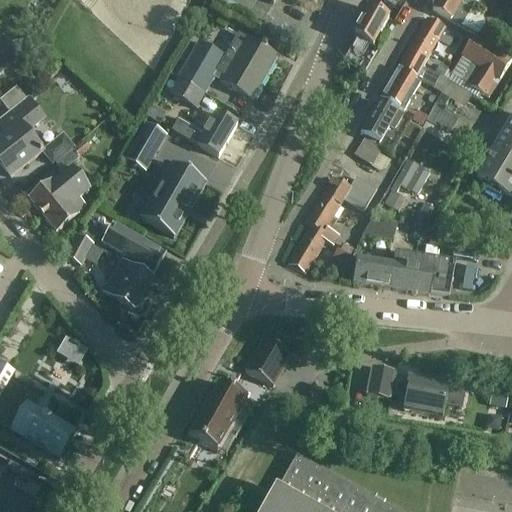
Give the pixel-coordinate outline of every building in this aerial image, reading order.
[(459,27),(470,8),(472,6),(460,0),(437,0),(431,11),(447,20),(459,27)] [(371,49),(387,21),(369,10),(353,38),(371,49)] [(411,47),(429,57),(438,41),(445,46),(452,35),(426,20),(411,47)] [(276,59),(237,36),(224,58),(198,43),(177,81),(203,97),(213,80),(219,84),(251,102),(276,59)] [(473,37),(459,58),(460,59),(462,60),(470,66),(460,82),(468,87),(468,88),(484,98),(488,100),(498,84),(498,83),(505,72),(511,62),(484,45),(475,39),(473,37)] [(422,69),(429,57),(411,47),(397,70),(416,81),(440,94),(440,95),(448,101),(462,111),(471,98),(439,79),(422,69)] [(0,75),(19,60),(10,49),(0,57),(0,75)] [(440,65),(434,74),(442,78),(447,69),(440,65)] [(416,81),(397,70),(380,99),(400,111),(403,113),(408,105),(410,106),(415,98),(413,97),(420,84),(416,81)] [(172,89),(168,95),(195,111),(203,97),(176,81),(172,89)] [(15,89),(0,101),(0,103),(8,113),(9,114),(11,113),(25,101),(24,100),(15,89)] [(447,102),(448,101),(440,95),(425,124),(447,137),(458,121),(447,114),(443,111),(447,102)] [(0,130),(4,137),(0,139),(0,169),(9,181),(42,154),(52,166),(55,164),(61,158),(71,151),(74,149),(61,133),(40,150),(28,135),(45,122),(28,99),(25,101),(11,113),(9,114),(0,121),(0,130)] [(392,153),(410,123),(377,104),(359,135),(392,153)] [(217,159),(236,128),(213,115),(202,135),(178,121),(170,133),(217,159)] [(511,116),(474,179),(511,201),(511,116)] [(137,137),(130,150),(152,163),(159,150),(137,137)] [(61,158),(55,164),(61,172),(79,160),(77,159),(89,151),(83,143),(72,152),(71,151),(61,158)] [(463,156),(466,149),(456,144),(452,150),(463,156)] [(371,169),(379,173),(383,171),(389,162),(379,156),(371,169)] [(417,197),(430,175),(407,161),(394,184),(391,183),(379,204),(384,207),(380,215),(393,222),(397,214),(391,211),(398,198),(392,195),(397,186),(417,197)] [(141,219),(140,220),(174,239),(174,238),(203,185),(165,163),(146,198),(145,199),(150,201),(141,219)] [(51,185),(28,203),(55,236),(80,216),(86,211),(79,203),(90,193),(71,170),(60,180),(52,186),(51,185)] [(376,191),(355,179),(349,190),(332,180),(304,227),(310,230),(287,266),(304,276),(324,244),(332,248),(338,238),(327,231),(343,204),(362,215),(376,191)] [(435,211),(424,205),(413,225),(423,231),(435,211)] [(362,237),(392,243),(396,225),(372,219),(362,237)] [(129,268),(147,278),(150,274),(153,275),(163,257),(112,227),(102,246),(131,263),(129,268)] [(80,267),(92,246),(77,238),(65,259),(80,267)] [(352,251),(357,242),(352,240),(348,248),(343,246),(338,254),(335,253),(326,271),(339,276),(353,251),(352,251)] [(448,299),(454,266),(393,256),(392,267),(356,261),(352,286),(429,299),(429,297),(448,299)] [(147,278),(129,268),(121,263),(103,295),(133,313),(152,281),(147,279),(147,278)] [(242,371),(271,389),(289,359),(260,341),(242,371)] [(0,429),(11,435),(58,463),(75,433),(27,405),(21,402),(28,391),(10,381),(14,376),(0,367),(0,429)] [(389,403),(394,376),(371,371),(365,398),(389,403)] [(404,400),(402,411),(410,412),(441,418),(444,407),(461,410),(462,408),(465,390),(466,389),(448,386),(438,384),(408,378),(404,400)] [(246,403),(247,402),(218,385),(218,386),(208,403),(207,402),(197,420),(198,420),(189,437),(188,436),(188,437),(216,454),(217,453),(216,453),(246,402),(246,403)] [(503,417),(507,393),(491,391),(489,407),(493,408),(492,415),(503,417)] [(392,511),(296,458),(277,492),(274,490),(262,511),(392,511)] [(8,464),(4,472),(15,478),(19,470),(8,464)] [(19,470),(15,478),(25,484),(30,476),(19,470)] [(0,483),(0,504),(9,489),(0,483)] [(9,489),(0,504),(0,511),(29,511),(35,504),(9,489)]
